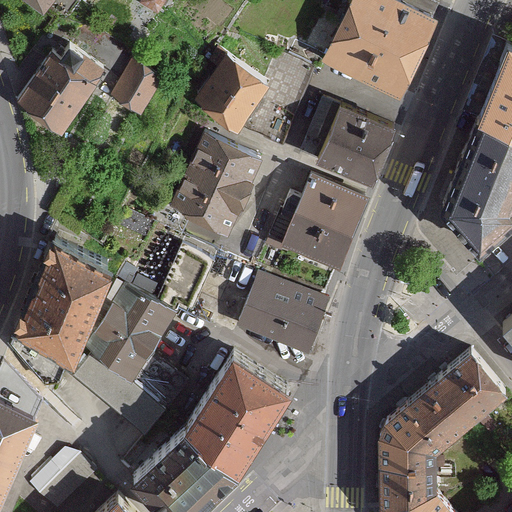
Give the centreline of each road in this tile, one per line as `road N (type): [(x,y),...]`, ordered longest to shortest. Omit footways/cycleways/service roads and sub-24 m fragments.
road 1 (secondary): [(348,404),(371,270),(481,0)]
road 2 (unclassified): [(348,404),(237,511)]
road 3 (residential): [(462,309),(348,404)]
road 4 (residential): [(0,273),(10,219),(0,130)]
